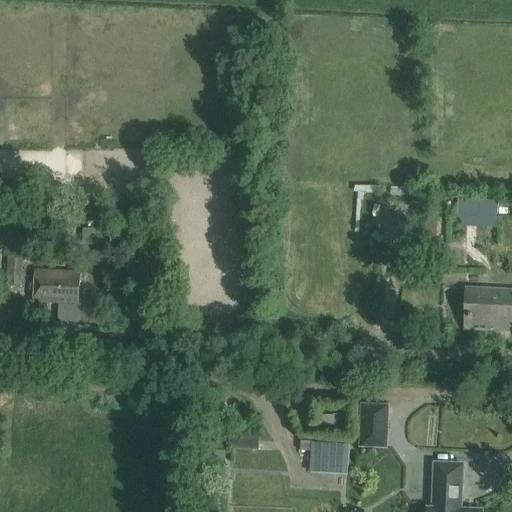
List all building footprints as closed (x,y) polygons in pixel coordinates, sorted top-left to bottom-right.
[(23,252),(8,252),(6,286),(22,286),(23,252)] [(79,305),(80,273),(35,272),(34,303),(42,303),(42,302),(47,302),(47,304),(79,305)] [(511,290),(466,288),(465,330),(496,332),(496,331),(508,332),(508,323),(511,322),(511,290)] [(360,448),(385,449),(387,449),(387,447),(387,433),(388,407),(362,406),(361,432),(360,448)] [(469,437),(469,420),(440,420),(440,437),(469,437)] [(324,470),(325,442),(313,442),(311,469),(324,470)] [(481,511),(482,511),(460,511),(462,466),(434,464),(432,509),(428,509),(427,511),(481,511)]
